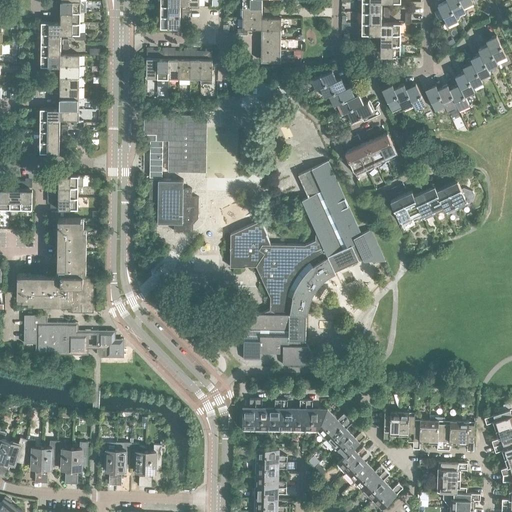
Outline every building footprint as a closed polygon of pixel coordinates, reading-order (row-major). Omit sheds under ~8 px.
[(81,11),(81,0),(70,0),(61,0),(61,11),(81,11)] [(456,15),(448,0),(446,0),(438,4),(447,25),(458,20),(456,15)] [(463,7),(460,0),(448,0),(456,15),(465,11),(463,7)] [(362,1),(362,11),(384,12),(384,7),(384,1),(362,1)] [(180,16),(180,5),(161,5),(161,16),(180,16)] [(262,6),(243,6),(243,17),(262,17),(262,16),(262,14),(262,6)] [(61,21),(80,21),(81,11),(61,11),(61,21)] [(384,12),(362,11),(362,22),(384,22),(384,16),(384,12)] [(180,16),(161,16),(161,27),(177,27),(179,27),(180,27),(180,16)] [(262,16),(262,17),(261,28),(281,28),(281,16),(264,16),(262,16)] [(243,17),(242,28),(243,28),(248,28),(259,28),(260,28),(261,28),(262,17),(243,17)] [(61,32),(61,21),(42,21),(42,32),(61,32)] [(62,33),(75,33),(80,33),(80,21),(61,21),(61,32),(61,33),(62,33)] [(384,22),(362,22),(362,33),(379,34),(384,34),(384,33),(384,22)] [(384,22),(384,33),(401,33),(401,22),(384,22)] [(261,28),(261,39),(281,39),(281,28),(261,28)] [(42,32),(42,43),(61,43),(61,33),(61,32),(42,32)] [(384,33),(384,34),(383,44),(400,44),(401,33),(384,33)] [(488,44),(496,60),(506,56),(497,35),(486,40),(488,44)] [(281,39),(261,39),(261,49),(281,50),(286,50),(286,39),(281,39)] [(42,43),(42,53),(61,53),(61,43),(42,43)] [(400,44),(383,44),(383,55),(400,55),(400,44)] [(496,60),(488,44),(479,48),(481,53),(488,69),(498,64),(496,60)] [(281,50),(261,49),(261,60),(264,60),(281,61),(281,50)] [(61,53),(42,53),(41,65),(58,65),(61,65),(61,53)] [(62,53),(61,53),(61,65),(80,65),(80,54),(62,53)] [(488,69),(481,53),(471,57),(473,62),(481,78),(490,73),(488,69)] [(158,77),(158,57),(147,57),(146,77),(158,77)] [(169,57),(158,57),(158,77),(169,77),(169,57)] [(179,77),(179,60),(179,57),(169,57),(169,77),(179,77)] [(190,77),(190,60),(190,58),(179,57),(179,60),(179,77),(190,77)] [(190,58),(190,60),(190,77),(201,78),(201,58),(190,58)] [(201,58),(201,78),(212,78),(213,58),(201,58)] [(482,82),(481,78),(473,62),(463,66),(465,71),(473,86),(482,82)] [(80,65),(61,65),(60,75),(80,76),(80,65)] [(321,87),(337,79),(332,69),(312,79),(316,89),(321,87)] [(473,86),(465,71),(455,75),(459,84),(465,95),(475,91),(473,86)] [(60,75),(60,86),(80,87),(80,76),(60,75)] [(337,79),(321,87),(325,97),(330,95),(346,87),(341,77),(337,79)] [(402,104),(394,88),(392,83),(382,88),(392,109),(402,104)] [(413,104),(406,87),(404,83),(394,88),(402,104),(404,108),(413,104)] [(416,83),(406,87),(413,104),(415,108),(426,103),(416,83)] [(445,105),(438,88),(436,84),(426,89),(435,109),(445,105)] [(448,84),(438,88),(445,105),(447,109),(457,105),(450,88),(448,84)] [(465,95),(459,84),(450,88),(457,105),(459,109),(469,104),(465,95)] [(350,85),(346,87),(330,95),(334,105),(339,103),(355,95),(350,85)] [(60,86),(60,97),(79,97),(80,87),(60,86)] [(359,93),(355,95),(339,103),(343,113),(348,111),(364,103),(359,93)] [(60,97),(60,107),(79,108),(79,97),(60,97)] [(369,100),(364,103),(348,111),(352,121),(362,116),(364,120),(376,115),(374,110),(372,111),(370,105),(371,104),(369,100)] [(60,119),(60,107),(58,107),(41,107),(41,119),(60,119)] [(79,108),(60,107),(60,119),(61,119),(71,119),(74,119),(79,119),(79,108)] [(145,114),(144,133),(150,133),(156,133),(156,139),(163,139),(169,140),(168,171),(181,171),(206,171),(207,127),(207,115),(184,114),(177,114),(147,114),(145,114)] [(60,119),(41,119),(40,129),(60,130),(60,119)] [(60,130),(40,129),(40,140),(60,140),(60,130)] [(377,136),(388,161),(399,156),(388,131),(377,136)] [(144,133),(144,139),(149,139),(150,139),(150,176),(162,176),(163,139),(156,139),(156,133),(150,133),(144,133)] [(388,161),(377,136),(366,141),(377,166),(388,161)] [(60,140),(40,140),(40,151),(59,152),(60,140)] [(377,166),(366,141),(356,146),(367,170),(377,166)] [(367,170),(356,146),(345,151),(356,175),(367,170)] [(364,259),(386,260),(386,259),(385,259),(371,229),(372,229),(372,228),(361,233),(328,161),(329,160),(329,159),(298,173),(308,196),(302,198),(316,229),(316,238),(305,243),(271,243),(266,233),(267,233),(261,219),(231,233),(230,266),(246,266),(246,265),(256,265),(270,296),(270,308),(261,312),(244,312),(244,318),(228,318),(227,339),(244,339),(243,358),(244,358),(244,357),(260,358),(260,359),(261,359),(261,351),(283,352),(283,364),(283,362),(316,363),(316,364),(317,364),(306,340),(306,313),(308,313),(308,310),(309,305),(310,301),(312,297),(314,293),(316,289),(318,285),(321,282),(324,279),(328,276),(332,274),(336,272),(335,270),(359,259),(364,259)] [(61,186),(78,186),(83,186),(83,175),(61,175),(61,186)] [(193,230),(194,217),(199,217),(199,196),(192,196),(192,187),(183,187),(183,179),(150,178),(149,199),(158,199),(158,221),(174,221),(174,230),(193,230)] [(446,184),(458,208),(469,203),(458,179),(446,184)] [(445,209),(437,189),(435,184),(424,190),(436,214),(445,209)] [(458,208),(446,184),(437,189),(445,209),(447,213),(458,208)] [(61,186),(61,197),(78,197),(78,186),(61,186)] [(423,214),(415,194),(412,190),(402,195),(413,219),(423,214)] [(436,214),(424,190),(415,194),(423,214),(425,219),(436,214)] [(0,191),(0,208),(10,208),(10,191),(0,191)] [(10,191),(10,208),(21,208),(21,191),(10,191)] [(33,191),(21,191),(21,208),(32,208),(33,191)] [(413,219),(402,195),(391,200),(402,224),(413,219)] [(78,197),(61,197),(61,208),(78,208),(78,197)] [(83,259),(84,244),(87,244),(87,237),(84,237),(84,227),(81,226),(81,219),(58,218),(58,227),(61,227),(60,277),(27,277),(27,274),(18,274),(18,297),(26,297),(25,302),(72,303),(72,312),(94,313),(94,278),(83,277),(83,266),(86,266),(86,259),(83,259)] [(36,354),(57,354),(88,354),(89,333),(78,333),(78,322),(47,322),(48,315),(25,315),(24,343),(36,343),(36,354)] [(124,339),(116,339),(116,330),(97,330),(97,348),(97,354),(100,357),(124,357),(124,339)] [(256,430),(256,398),(250,398),(250,406),(243,406),(243,430),(256,430)] [(263,398),(256,398),(256,430),(268,430),(269,407),(263,407),(263,398)] [(269,407),(268,430),(281,431),(281,399),(275,398),(275,407),(269,407)] [(281,399),(281,431),(293,431),(294,407),(288,407),(288,399),(281,399)] [(306,431),(306,399),(300,399),(300,407),(294,407),(293,431),(306,431)] [(313,399),(306,399),(306,431),(318,431),(328,408),(313,408),(313,399)] [(511,411),(510,403),(509,402),(501,404),(502,406),(498,407),(499,411),(485,416),(487,422),(493,420),(496,428),(511,423),(511,411)] [(325,439),(348,417),(344,412),(338,418),(328,408),(318,431),(325,439)] [(399,434),(400,411),(385,410),(384,440),(391,440),(391,434),(399,434)] [(414,441),(415,418),(415,411),(400,411),(399,434),(408,434),(408,441),(414,441)] [(430,415),(430,418),(429,442),(438,442),(438,448),(444,449),(445,420),(445,416),(430,415)] [(348,417),(325,439),(334,448),(351,432),(347,428),(353,422),(348,417)] [(429,442),(430,418),(421,418),(421,419),(415,418),(414,441),(414,448),(420,448),(420,441),(429,442)] [(451,420),(445,420),(444,449),(450,449),(450,442),(459,443),(460,420),(451,419),(451,420)] [(475,420),(460,420),(459,443),(468,443),(468,449),(474,450),(475,420)] [(511,423),(496,428),(498,437),(492,439),(494,445),(511,438),(511,423)] [(1,430),(0,429),(0,473),(1,474),(12,440),(5,438),(7,432),(1,430)] [(353,448),(366,436),(361,431),(356,437),(351,432),(334,448),(343,457),(353,448)] [(12,440),(1,474),(6,476),(11,462),(14,463),(15,460),(24,463),(28,439),(21,436),(19,442),(12,440)] [(511,438),(494,445),(496,451),(502,449),(505,457),(511,454),(511,438)] [(28,439),(24,463),(32,463),(32,466),(36,466),(35,481),(41,481),(43,446),(35,445),(36,439),(28,439)] [(50,446),(43,446),(41,481),(48,481),(48,467),(52,467),(52,464),(57,464),(58,440),(50,439),(50,446)] [(58,440),(57,464),(62,464),(62,467),(66,468),(65,482),(71,482),(73,447),(65,446),(66,440),(58,440)] [(80,447),(73,447),(71,482),(78,482),(78,468),(82,468),(82,465),(88,465),(88,441),(80,440),(80,447)] [(115,484),(117,448),(109,448),(110,441),(101,441),(101,466),(106,466),(106,469),(110,469),(109,484),(115,484)] [(117,442),(117,448),(115,484),(121,484),(122,470),(126,470),(126,467),(131,467),(132,442),(117,442)] [(132,442),(131,467),(136,467),(136,470),(140,470),(139,485),(145,485),(147,449),(147,446),(140,444),(140,442),(132,442)] [(154,450),(147,449),(145,485),(152,485),(152,471),(156,471),(156,468),(161,468),(162,443),(154,443),(154,450)] [(353,448),(343,457),(336,464),(345,472),(368,450),(364,446),(358,452),(353,448)] [(256,448),(256,461),(288,462),(288,455),(279,455),(280,448),(256,448)] [(368,450),(345,472),(354,482),(371,465),(367,461),(373,456),(368,450)] [(511,454),(505,457),(507,466),(501,468),(503,473),(511,471),(511,454)] [(314,455),(309,461),(313,466),(319,460),(314,455)] [(288,462),(256,461),(256,474),(279,474),(279,468),(288,468),(288,462)] [(438,476),(461,477),(461,468),(467,469),(468,462),(439,461),(438,476)] [(371,465),(354,482),(362,491),(385,469),(381,464),(375,470),(371,465)] [(322,467),(317,472),(321,476),(326,471),(322,467)] [(385,469),(362,491),(371,500),(388,483),(384,479),(390,474),(385,469)] [(511,471),(503,473),(503,480),(509,480),(509,488),(511,488),(511,471)] [(256,474),(255,486),(287,487),(287,480),(279,480),(279,474),(256,474)] [(461,477),(438,476),(438,492),(444,492),(451,492),(467,492),(467,486),(460,486),(461,477)] [(388,483),(371,500),(381,509),(404,487),(399,482),(393,488),(388,483)] [(287,487),(255,486),(255,499),(278,499),(279,493),(287,493),(287,487)] [(502,497),(502,503),(511,503),(511,488),(509,488),(509,498),(502,497)] [(451,492),(444,492),(444,498),(449,504),(449,505),(450,505),(450,507),(474,508),(474,499),(480,499),(481,493),(467,492),(451,492)] [(0,507),(7,511),(24,511),(25,511),(11,502),(4,498),(1,502),(0,500),(0,507)] [(255,499),(255,511),(287,511),(287,505),(278,505),(278,499),(255,499)] [(511,511),(511,503),(502,503),(502,510),(508,510),(508,511),(511,511)]
